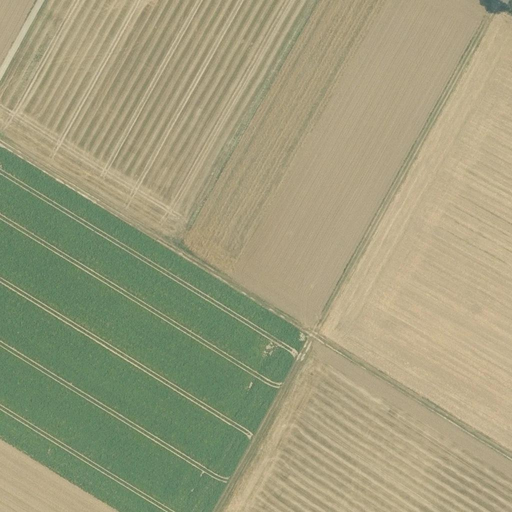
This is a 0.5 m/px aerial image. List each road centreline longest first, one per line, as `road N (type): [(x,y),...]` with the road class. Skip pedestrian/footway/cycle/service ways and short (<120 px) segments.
road 1 (track): [(0,147),(320,339),(507,6)]
road 2 (track): [(228,511),(320,339),(511,458)]
